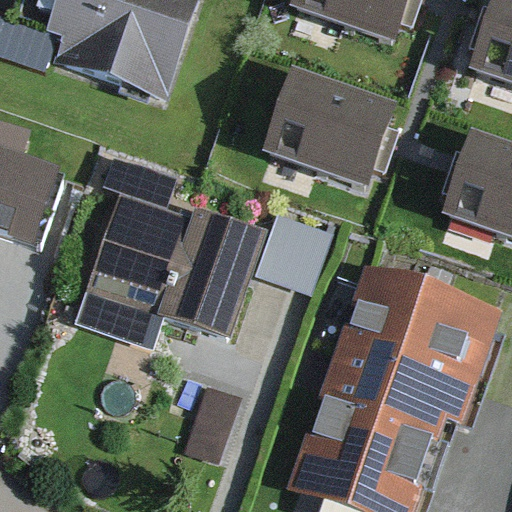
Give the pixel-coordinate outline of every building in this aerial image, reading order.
[(62,46),(53,72),(161,108),(197,0),(23,0),(14,30),(62,46)] [(412,0),(299,0),(294,18),(395,52),(412,0)] [(511,1),(507,0),(498,0),(470,84),(511,98),(511,1)] [(0,59),(31,70),(41,39),(0,25),(0,59)] [(395,117),(292,82),(265,162),(367,197),(395,117)] [(511,157),(472,143),(443,223),(511,247),(511,157)] [(0,163),(0,240),(34,252),(59,184),(0,163)] [(124,204),(78,330),(153,357),(164,328),(229,352),(270,243),(196,215),(192,226),(166,217),(177,187),(114,164),(102,196),(124,204)] [(333,242),(278,222),(257,279),(311,300),(333,242)] [(365,273),(288,502),(317,511),(421,511),(448,434),(465,440),(505,321),(365,273)] [(243,406),(209,393),(185,458),(219,470),(243,406)]
